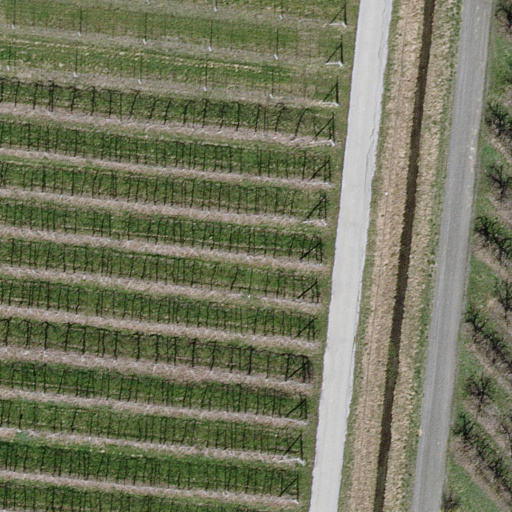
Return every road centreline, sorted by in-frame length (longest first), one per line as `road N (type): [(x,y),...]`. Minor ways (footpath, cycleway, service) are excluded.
road 1 (track): [(327,511),(381,0)]
road 2 (track): [(425,511),(478,0)]
